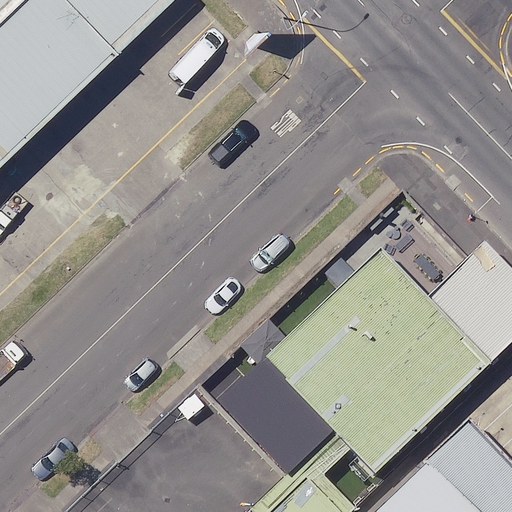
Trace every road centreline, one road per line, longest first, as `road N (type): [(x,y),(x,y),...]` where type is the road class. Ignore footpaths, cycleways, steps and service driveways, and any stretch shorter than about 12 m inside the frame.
road 1 (unclassified): [(405,44),(0,436)]
road 2 (tertiary): [(511,155),(405,44)]
